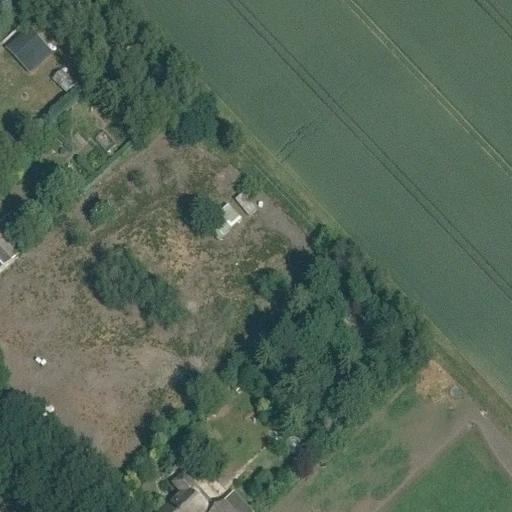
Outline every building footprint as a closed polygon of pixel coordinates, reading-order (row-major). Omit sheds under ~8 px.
[(30,76),(52,55),(28,29),(5,50),(30,76)] [(61,147),(50,140),(46,148),(56,154),(61,147)] [(229,207),(209,224),(222,239),(242,222),(229,207)] [(0,274),(24,252),(0,226),(0,274)] [(204,511),(193,499),(200,493),(184,476),(173,486),(182,496),(163,511),(204,511)] [(247,511),(232,496),(215,511),(247,511)]
